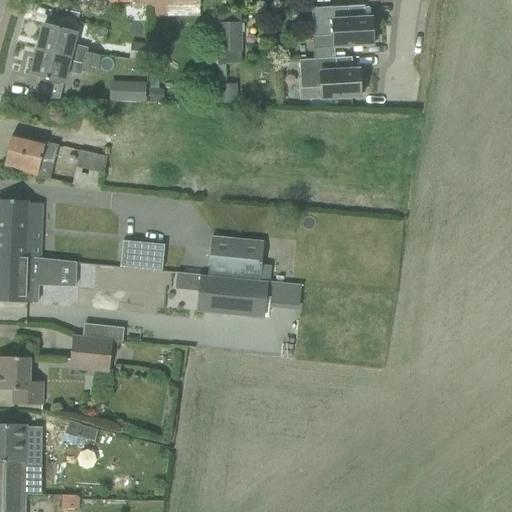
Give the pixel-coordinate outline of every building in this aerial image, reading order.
[(101,0),(101,4),(133,4),(133,8),(155,8),(166,7),(200,7),(199,0),(101,0)] [(328,9),(311,9),(312,31),(312,39),(324,38),(333,37),(334,48),(373,46),(373,44),(377,44),(376,31),(372,31),(371,19),(364,19),(348,20),(348,8),(328,9)] [(242,52),(240,14),(214,15),(216,53),(242,52)] [(37,51),(97,66),(99,57),(86,54),(87,49),(72,45),(75,33),(43,25),(37,51)] [(150,45),(131,43),(129,60),(148,62),(150,45)] [(97,66),(37,51),(30,77),(39,79),(34,99),(59,100),(66,72),(81,76),(81,73),(95,76),(97,66)] [(314,60),(299,61),(300,83),(300,90),(311,90),(311,89),(320,89),(321,100),(360,98),(360,96),(364,95),(364,83),(359,83),(359,71),(352,71),(336,72),(335,59),(334,59),(315,60),(314,60)] [(235,86),(220,86),(220,104),(235,104),(235,86)] [(164,90),(149,90),(149,96),(149,104),(156,104),(164,104),(164,90)] [(128,93),(127,103),(145,104),(146,96),(146,94),(128,93)] [(3,169),(50,181),(58,147),(12,136),(3,169)] [(73,186),(99,189),(107,159),(81,153),(73,186)] [(28,203),(0,201),(0,256),(26,259),(27,233),(27,228),(39,228),(40,205),(28,205),(28,203)] [(208,273),(256,277),(260,242),(211,238),(208,273)] [(161,272),(164,247),(122,242),(119,267),(161,272)] [(0,256),(0,302),(37,304),(39,277),(39,260),(26,259),(0,256)] [(199,277),(196,313),(264,320),(267,283),(199,277)] [(105,327),(103,340),(122,342),(124,329),(105,327)] [(69,369),(109,373),(112,342),(72,338),(69,369)] [(12,406),(41,406),(42,383),(28,383),(29,359),(0,358),(0,390),(12,391),(12,406)] [(0,425),(0,498),(24,499),(24,496),(39,496),(40,475),(40,456),(41,428),(27,428),(27,426),(7,426),(0,425)] [(79,425),(75,437),(94,443),(98,432),(79,425)] [(78,497),(62,496),(62,509),(78,510),(78,497)] [(0,511),(23,511),(24,499),(0,498),(0,511)]
